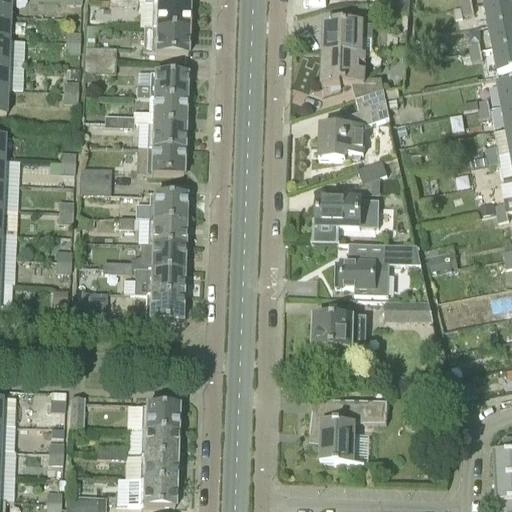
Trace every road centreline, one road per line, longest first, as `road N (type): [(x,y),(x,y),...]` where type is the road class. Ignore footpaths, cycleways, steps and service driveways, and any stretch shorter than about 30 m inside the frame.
road 1 (tertiary): [(234,511),(253,0)]
road 2 (residential): [(265,501),(282,0)]
road 3 (residential): [(223,0),(210,369)]
road 4 (residential): [(210,369),(0,360)]
road 5 (residential): [(265,501),(469,511)]
road 6 (residential): [(210,369),(205,511)]
road 7 (residential): [(511,414),(472,433),(469,511)]
